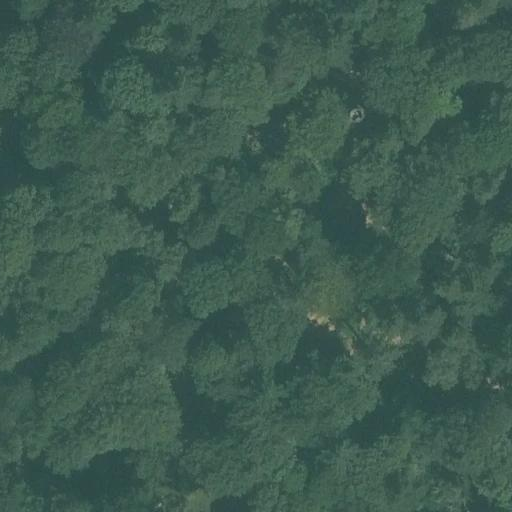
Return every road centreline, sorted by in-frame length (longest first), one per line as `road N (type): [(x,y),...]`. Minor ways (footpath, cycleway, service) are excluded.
road 1 (track): [(0,450),(65,401),(136,311),(242,216),(294,140)]
road 2 (track): [(294,140),(130,124),(0,129)]
road 3 (track): [(294,140),(511,167)]
road 4 (track): [(301,0),(319,55),(294,140)]
